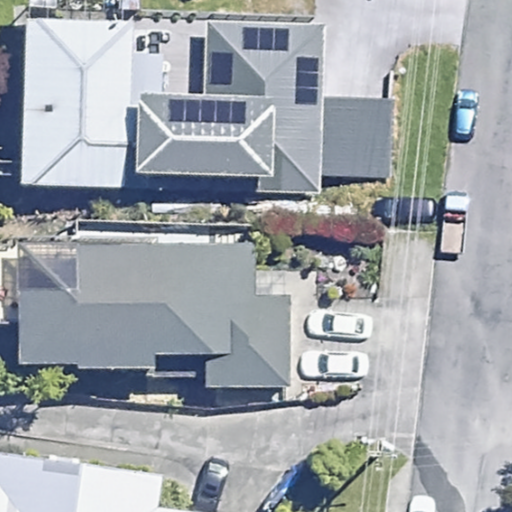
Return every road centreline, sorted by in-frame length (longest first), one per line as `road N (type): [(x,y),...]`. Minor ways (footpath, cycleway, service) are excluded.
road 1 (residential): [(465,233),(425,511)]
road 2 (residential): [(496,0),(465,233)]
